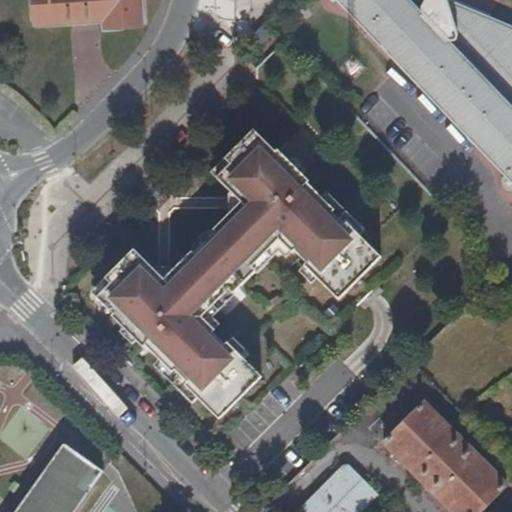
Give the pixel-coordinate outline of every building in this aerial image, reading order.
[(142,0),(31,0),(34,23),(104,19),(104,28),(144,25),(142,0)] [(320,0),(490,182),(483,189),(495,202),(501,196),(511,207),(511,46),(510,46),(511,40),(478,25),(475,30),(433,11),(433,6),(432,2),(431,0),(415,0),(411,4),(405,16),(389,0),(320,0)] [(238,296),(260,274),(256,270),(283,242),(296,255),(299,253),(311,265),(309,268),(343,301),(385,259),(351,225),(348,227),(336,215),(338,212),(311,185),(313,184),(282,153),(280,155),(252,127),(224,155),(230,161),(216,174),(235,193),(242,193),(242,204),(235,204),(213,227),(215,229),(204,240),(193,251),(191,249),(168,272),(168,278),(157,278),(157,271),(133,247),(105,275),(111,281),(97,294),(119,317),(117,318),(148,349),(150,347),(177,375),(180,372),(192,385),(189,387),(224,421),(266,379),(232,345),(230,347),(217,335),(220,332),(207,319),(234,292),(238,296)] [(426,410),(385,451),(446,511),(486,511),(507,490),(426,410)] [(80,511),(104,479),(68,453),(25,511),(80,511)] [(345,476),(310,511),(362,511),(372,502),(345,476)]
